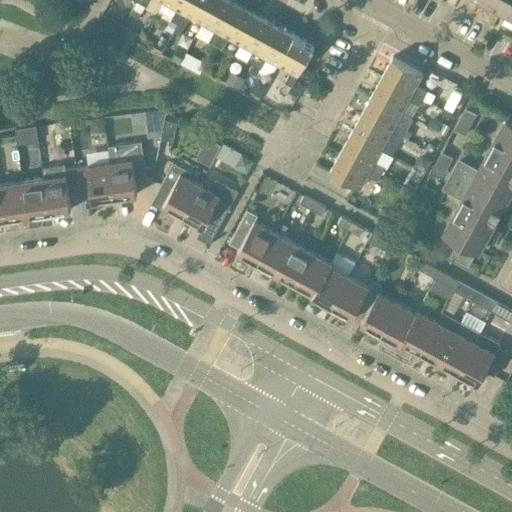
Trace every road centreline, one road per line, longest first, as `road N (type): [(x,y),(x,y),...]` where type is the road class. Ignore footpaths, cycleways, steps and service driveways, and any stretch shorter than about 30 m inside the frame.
road 1 (residential): [(511,452),(157,258),(99,245),(0,259)]
road 2 (tertiary): [(309,371),(158,285),(107,273),(0,285)]
road 3 (tertiary): [(0,317),(52,313),(104,323),(281,420)]
road 4 (tertiary): [(511,486),(309,371)]
road 5 (tertiary): [(281,420),(449,511)]
road 6 (residential): [(511,83),(384,12)]
road 7 (residential): [(320,133),(384,12)]
